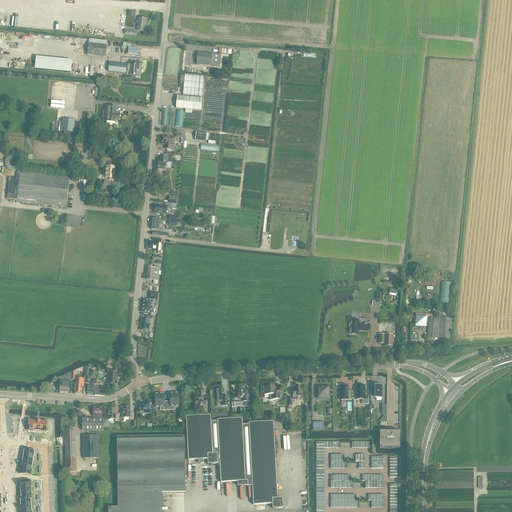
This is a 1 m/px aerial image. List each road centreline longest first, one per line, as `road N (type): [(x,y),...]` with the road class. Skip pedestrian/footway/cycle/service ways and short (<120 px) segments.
road 1 (tertiary): [(139,383),(133,333),(168,0)]
road 2 (tertiary): [(139,383),(400,364)]
road 3 (tertiary): [(1,393),(103,400),(139,383)]
